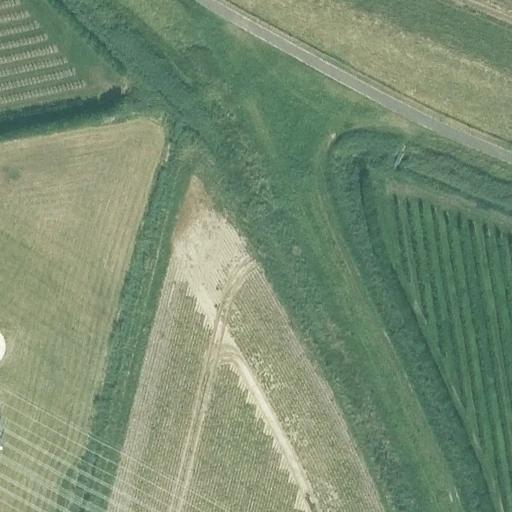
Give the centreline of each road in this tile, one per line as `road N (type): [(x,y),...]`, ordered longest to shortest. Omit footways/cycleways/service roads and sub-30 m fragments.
road 1 (track): [(438,126),(346,123),(310,146),(328,247),(449,511)]
road 2 (unclassified): [(511,156),(438,126),(212,0)]
